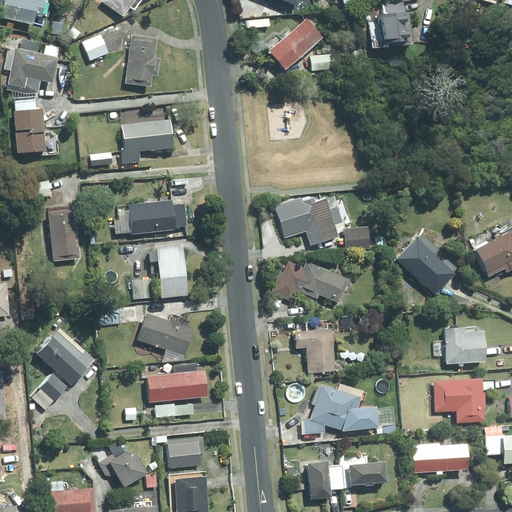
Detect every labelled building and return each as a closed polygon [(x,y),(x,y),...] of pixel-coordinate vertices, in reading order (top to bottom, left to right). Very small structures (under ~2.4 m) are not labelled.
[(44,0),(43,0),(2,0),(0,14),(0,17),(32,25),(34,15),(41,17),(44,0)] [(122,17),(133,0),(101,0),(101,2),(122,17)] [(244,4),(238,5),(238,15),(264,13),(264,2),(252,3),(251,0),(244,0),(244,4)] [(411,44),(407,11),(403,12),(402,1),(388,3),(380,3),(381,14),(377,14),(380,47),(411,44)] [(284,70),(322,37),(306,18),(268,51),(284,70)] [(89,61),(108,53),(100,34),(81,42),(89,61)] [(156,76),(159,58),(153,57),(156,38),(130,34),(124,83),(150,87),(151,75),(156,76)] [(57,57),(14,48),(6,84),(23,88),(25,78),(51,83),(57,57)] [(333,54),(309,56),(310,71),(334,69),(333,54)] [(13,99),(14,111),(35,110),(34,97),(13,99)] [(16,154),(45,151),(41,109),(35,110),(14,111),(12,111),(16,154)] [(169,119),(120,125),(123,153),(172,148),(169,119)] [(90,166),(112,164),(110,153),(89,155),(89,156),(81,157),(82,166),(90,165),(90,166)] [(30,198),(50,196),(48,181),(28,183),(30,198)] [(336,236),(324,198),(296,207),(308,245),(336,236)] [(170,205),(170,199),(126,204),(130,235),(173,230),(173,228),(185,226),(182,204),(170,205)] [(53,262),(79,259),(74,210),(47,213),(53,262)] [(367,249),(365,227),(341,229),(343,251),(367,249)] [(485,274),(505,264),(509,271),(511,269),(511,241),(507,232),(473,250),(485,274)] [(434,295),(455,274),(416,237),(396,259),(434,295)] [(160,298),(187,295),(181,245),(155,248),(160,298)] [(348,281),(305,262),(302,269),(286,262),(281,274),(279,272),(269,293),(292,303),(296,292),(316,300),(317,296),(338,304),(348,281)] [(10,270),(2,271),(3,278),(11,277),(10,270)] [(152,297),(150,279),(132,281),(133,299),(152,297)] [(0,316),(8,316),(5,283),(0,283),(0,316)] [(379,310),(383,303),(376,300),(373,307),(379,310)] [(116,324),(137,322),(136,307),(115,309),(116,324)] [(21,321),(34,319),(33,311),(20,312),(21,321)] [(193,329),(145,314),(136,340),(184,356),(193,329)] [(445,364),(484,362),(482,331),(464,332),(464,327),(443,329),(445,364)] [(69,385),(92,359),(57,328),(34,354),(69,385)] [(331,329),(293,333),(294,349),(304,348),(306,374),(308,373),(308,379),(320,377),(320,375),(327,375),(327,372),(335,371),(331,329)] [(195,371),(194,363),(172,365),(173,374),(145,376),(148,403),(206,397),(203,371),(195,371)] [(65,386),(50,373),(37,388),(51,401),(65,386)] [(483,423),(481,378),(433,381),(434,413),(455,412),(456,424),(483,423)] [(352,395),(354,389),(338,384),(337,390),(320,385),(319,388),(315,386),(310,404),(314,405),(310,419),(301,421),(303,439),(323,437),(322,425),(341,431),(377,427),(375,407),(356,409),(358,400),(354,398),(355,396),(352,395)] [(155,418),(193,414),(192,405),(174,406),(174,405),(154,407),(155,418)] [(137,407),(122,407),(122,420),(137,419),(137,407)] [(511,435),(501,436),(503,464),(511,463),(511,435)] [(199,436),(164,439),(167,469),(196,467),(196,456),(201,455),(199,436)] [(466,471),(465,444),(437,446),(437,444),(410,445),(412,474),(466,471)] [(111,453),(96,462),(103,474),(110,476),(114,474),(122,487),(146,473),(133,453),(128,456),(125,450),(113,457),(111,453)] [(327,467),(326,462),(305,464),(308,500),(329,498),(328,490),(340,489),(338,466),(327,467)] [(370,487),(370,485),(384,484),(382,463),(346,466),(346,468),(340,468),(341,490),(349,489),(349,487),(362,485),(362,487),(370,487)] [(156,487),(155,471),(145,476),(146,488),(156,487)] [(175,511),(207,511),(205,477),(173,480),(175,511)] [(47,511),(93,511),(92,489),(45,492),(47,511)]
